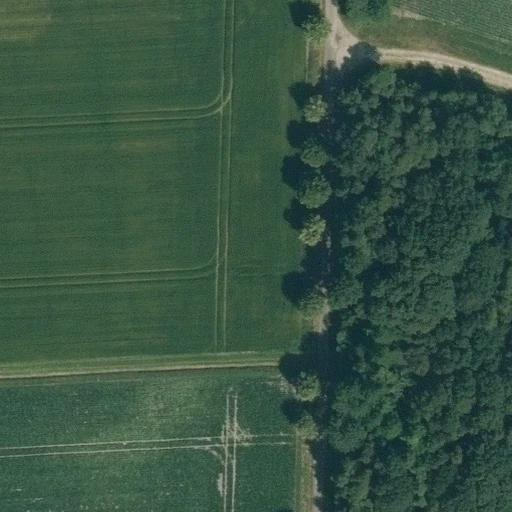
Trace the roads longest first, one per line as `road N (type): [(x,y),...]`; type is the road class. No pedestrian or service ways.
road 1 (unclassified): [(333,0),(320,511)]
road 2 (track): [(511,90),(332,31)]
